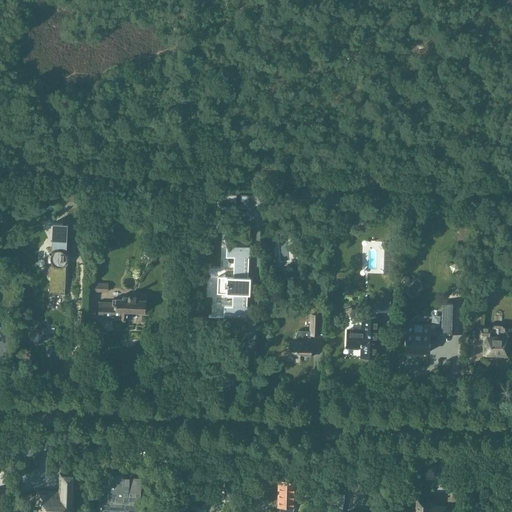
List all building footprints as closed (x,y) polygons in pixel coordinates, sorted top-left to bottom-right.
[(237,195),(220,194),(219,206),(236,207),(237,195)] [(249,195),(241,195),(240,207),(249,207),(249,195)] [(398,235),(410,236),(411,221),(399,221),(398,235)] [(50,295),(65,295),(66,265),(67,264),(68,262),(69,258),(68,255),(67,252),(68,224),(53,224),(52,252),(50,256),(49,258),(49,261),(51,265),(43,271),(46,274),(50,277),(50,295)] [(384,243),(384,274),(392,275),(393,244),(384,243)] [(225,307),(224,317),(248,317),(251,248),(227,247),(226,257),(234,258),(234,278),(218,277),(217,294),(232,295),(233,308),(225,307)] [(91,293),(94,293),(108,293),(109,284),(91,284),(91,293)] [(146,312),(146,301),(136,300),(136,298),(132,298),(130,295),(128,297),(123,297),(123,300),(113,299),(113,303),(99,303),(98,316),(120,317),(119,320),(129,320),(129,311),(146,312)] [(444,303),(442,333),(460,334),(462,304),(444,303)] [(379,318),(377,318),(377,313),(363,312),(363,318),(362,331),(347,330),(346,347),(362,348),(361,358),(377,358),(379,318)] [(310,341),(310,336),(320,336),(320,335),(325,335),(326,316),(320,316),(320,315),(309,316),(309,332),(298,332),(295,340),(291,340),(290,359),(297,359),(297,362),(300,363),(302,362),(303,359),(310,359),(311,341),(310,341)] [(39,338),(40,338),(41,338),(42,337),(43,337),(44,336),(45,335),(46,334),(46,333),(46,332),(47,331),(47,329),(46,328),(46,327),(46,326),(45,325),(44,325),(43,324),(43,323),(42,323),(40,322),(39,322),(38,322),(37,322),(36,322),(35,323),(34,323),(33,324),(33,325),(32,326),(31,327),(31,328),(31,329),(30,330),(31,331),(31,332),(31,333),(31,334),(32,335),(33,336),(34,337),(35,337),(36,338),(37,338),(38,338),(39,338)] [(405,340),(405,343),(405,351),(410,351),(414,352),(415,352),(419,352),(420,352),(429,352),(429,344),(430,344),(430,341),(429,341),(430,339),(435,339),(436,330),(430,330),(430,326),(407,325),(406,340),(405,340)] [(510,338),(511,337),(511,329),(505,329),(505,328),(504,328),(502,325),(495,325),(492,327),(491,327),(491,328),(480,328),(479,338),(484,339),(484,346),(483,347),(483,351),(484,352),(484,354),(509,355),(510,338)] [(45,348),(45,357),(49,357),(60,357),(60,349),(45,348)] [(76,456),(77,446),(65,446),(65,451),(69,456),(76,456)] [(73,511),(75,474),(58,473),(57,492),(36,491),(34,511),(73,511)] [(124,478),(124,476),(101,475),(100,490),(108,491),(108,503),(101,503),(100,511),(139,511),(140,511),(141,511),(142,500),(140,500),(141,499),(143,499),(144,493),(141,493),(141,479),(124,478)] [(292,511),(294,510),(295,483),(278,483),(277,510),(279,510),(278,511),(292,511)] [(249,511),(256,507),(248,497),(237,506),(236,507),(239,511),(249,511)] [(446,509),(446,508),(432,507),(433,500),(418,498),(417,498),(416,498),(415,498),(414,498),(413,498),(412,498),(412,499),(411,499),(411,500),(410,500),(410,501),(410,502),(410,503),(410,504),(410,505),(410,506),(411,507),(412,508),(413,508),(413,509),(414,509),(415,509),(416,509),(415,511),(445,511),(446,509)]
